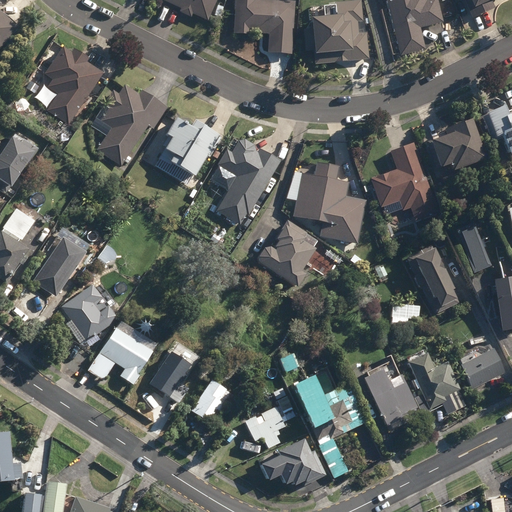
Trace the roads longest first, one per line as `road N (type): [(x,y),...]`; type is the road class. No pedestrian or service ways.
road 1 (residential): [(61,0),(262,98),(314,106),(411,97),(511,47)]
road 2 (tertiary): [(0,361),(234,511)]
road 3 (tertiary): [(350,511),(511,430)]
